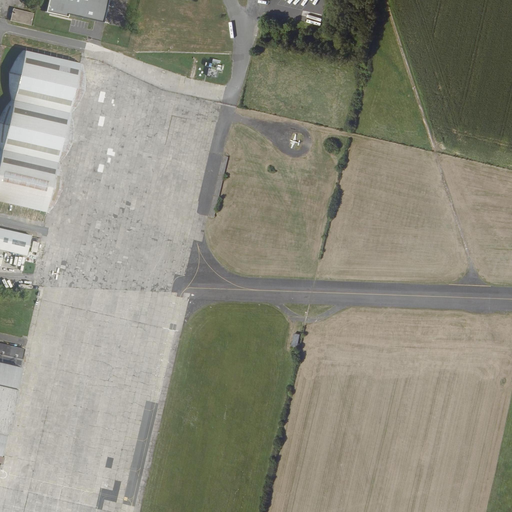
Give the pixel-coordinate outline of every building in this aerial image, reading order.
[(50,0),(48,11),(70,17),(70,14),(105,22),(110,0),(50,0)] [(10,18),(30,21),(32,10),(12,6),(10,18)] [(81,62),(24,49),(15,59),(8,72),(8,86),(12,98),(4,108),(0,115),(0,201),(47,212),(55,202),(62,190),(62,176),(60,162),(67,151),(73,139),(73,125),(71,112),(79,103),(85,90),(85,77),(81,62)] [(211,70),(209,69),(208,76),(217,79),(219,71),(217,71),(211,70)] [(32,234),(0,226),(0,247),(27,253),(32,234)] [(297,347),(301,334),(294,333),(291,346),(297,347)] [(0,462),(26,349),(0,342),(0,462)]
